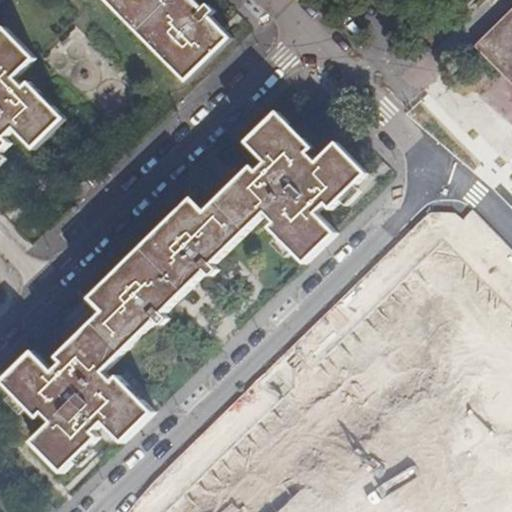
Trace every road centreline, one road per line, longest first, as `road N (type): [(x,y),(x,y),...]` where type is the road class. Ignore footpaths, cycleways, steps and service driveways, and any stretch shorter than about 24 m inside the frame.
road 1 (residential): [(103,511),(407,210),(414,166)]
road 2 (residential): [(304,33),(47,287)]
road 3 (residential): [(414,166),(410,142),(304,33)]
road 4 (residential): [(414,166),(471,195),(511,236)]
